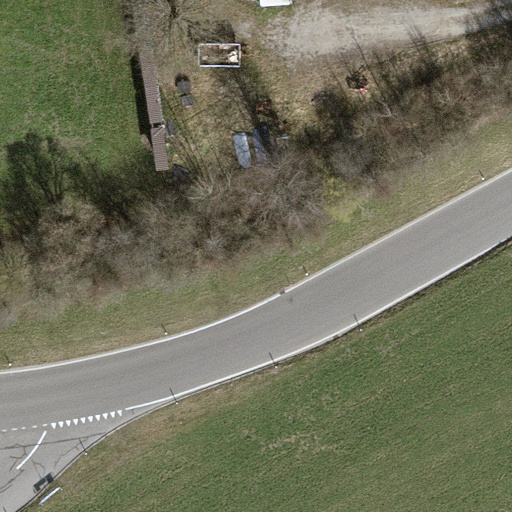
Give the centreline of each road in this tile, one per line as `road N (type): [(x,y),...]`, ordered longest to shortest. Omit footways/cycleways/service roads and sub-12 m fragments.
road 1 (tertiary): [(511,205),(301,319),(207,359),(83,395)]
road 2 (track): [(511,9),(468,25),(319,19)]
road 3 (unclassified): [(0,485),(83,395)]
